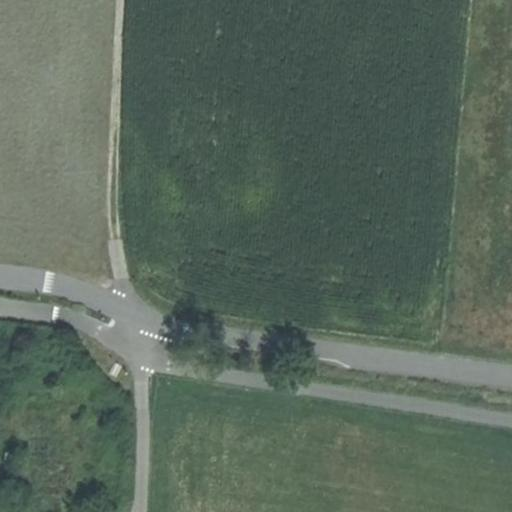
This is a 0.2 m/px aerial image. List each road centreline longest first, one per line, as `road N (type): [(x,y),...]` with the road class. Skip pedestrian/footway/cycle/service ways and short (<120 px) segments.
road 1 (unclassified): [(511,373),(188,331),(156,320)]
road 2 (track): [(121,303),(113,220),(121,0)]
road 3 (track): [(138,511),(142,381),(156,320)]
road 4 (unclassified): [(0,274),(76,287),(156,320)]
